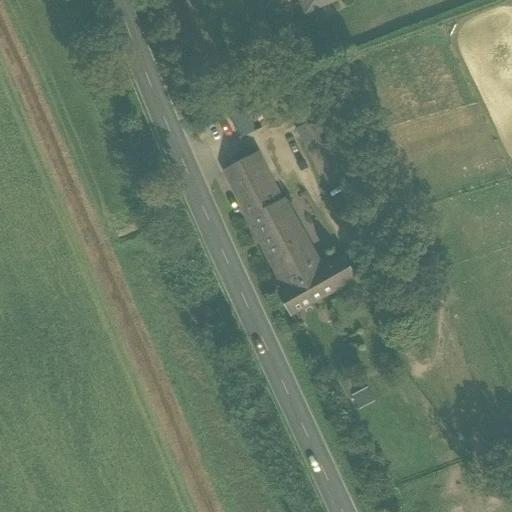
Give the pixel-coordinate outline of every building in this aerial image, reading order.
[(302,0),(307,13),(339,0),(302,0)] [(278,204),(254,155),(225,171),(249,219),(278,204)] [(356,192),(330,206),(335,217),(336,217),(344,229),(359,219),(371,212),(361,204),(356,192)] [(297,287),(323,271),(283,200),(278,204),(249,219),(285,292),(297,286),(297,287)] [(377,224),(371,212),(359,219),(367,231),(371,237),(382,231),(377,224)] [(359,219),(344,229),(352,241),(367,231),(359,219)] [(297,286),(285,292),(280,295),(293,316),(355,280),(344,259),(323,271),(297,287),(297,286)]
